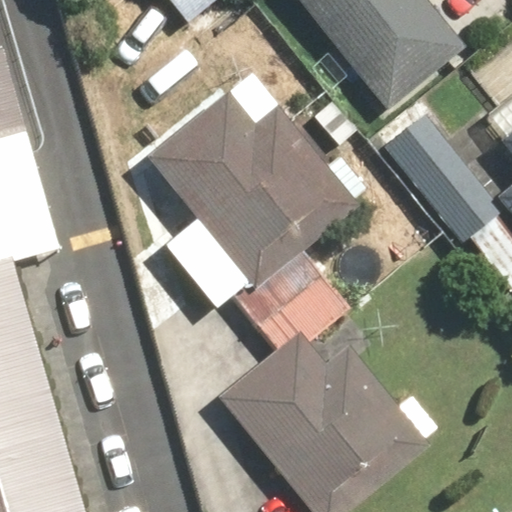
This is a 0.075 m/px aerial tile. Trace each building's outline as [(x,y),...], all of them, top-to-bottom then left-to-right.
[(218,0),(160,0),(187,33),(222,5),(218,0)] [(288,0),(383,116),(462,53),(418,0),(288,0)] [(0,54),(0,511),(69,511),(2,272),(56,257),(0,54)] [(420,121),(382,153),(460,248),(498,216),(420,121)] [(511,169),(511,187),(491,205),(511,230),(511,135),(495,149),(511,169)] [(297,338),(215,403),(302,511),(352,511),(426,453),(343,350),(321,368),(297,338)]
